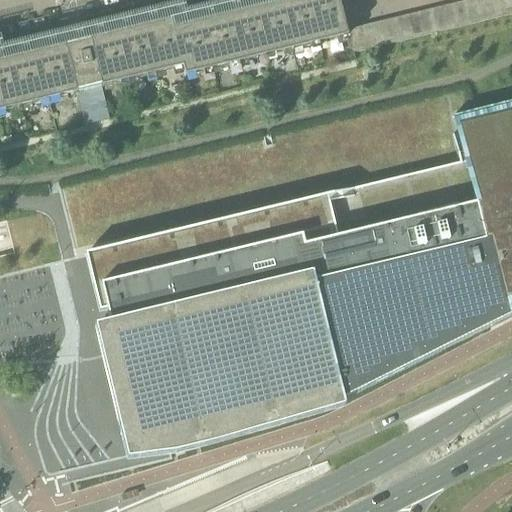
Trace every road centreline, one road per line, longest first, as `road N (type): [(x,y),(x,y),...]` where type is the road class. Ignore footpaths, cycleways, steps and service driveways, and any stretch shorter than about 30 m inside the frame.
road 1 (primary): [(511,370),(183,511)]
road 2 (primary): [(511,388),(281,511)]
